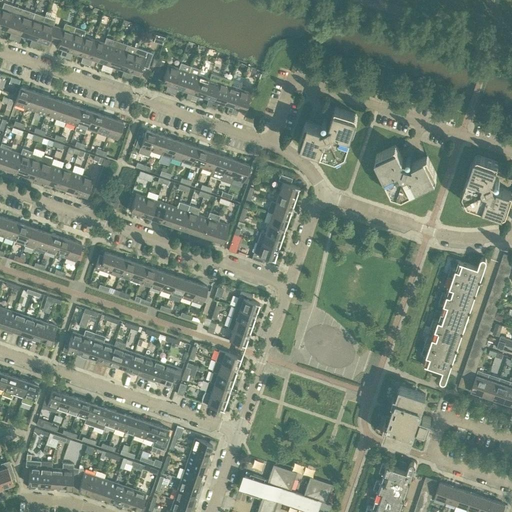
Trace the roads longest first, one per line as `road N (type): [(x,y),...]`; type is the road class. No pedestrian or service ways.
road 1 (residential): [(285,288),(0,191)]
road 2 (residential): [(511,156),(306,85),(294,87),(273,146)]
road 3 (residential): [(0,52),(273,146)]
road 4 (residential): [(239,432),(0,349)]
road 5 (residential): [(497,235),(463,241),(320,194)]
road 6 (residential): [(449,391),(497,235)]
road 7 (unclassified): [(511,50),(362,0)]
road 8 (residential): [(511,488),(366,438)]
